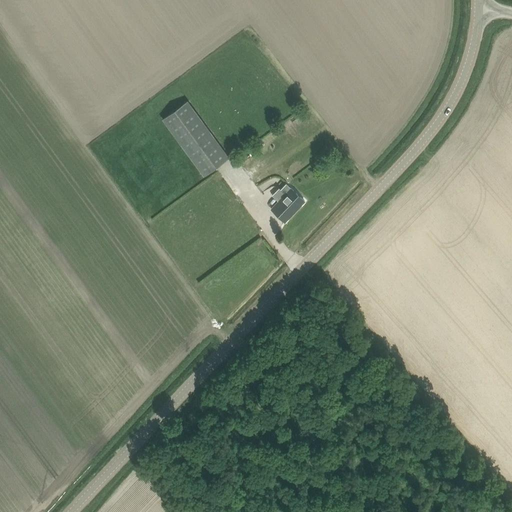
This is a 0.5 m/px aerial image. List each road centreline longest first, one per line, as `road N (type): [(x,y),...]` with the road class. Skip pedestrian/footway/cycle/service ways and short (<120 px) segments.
road 1 (tertiary): [(69,511),(434,121),(471,43),(474,12)]
road 2 (track): [(346,511),(215,356)]
